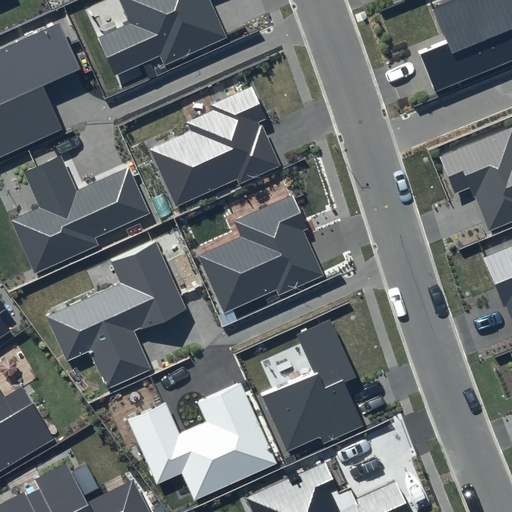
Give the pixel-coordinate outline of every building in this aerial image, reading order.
[(119,0),(130,24),(96,39),(114,76),(160,56),(164,65),(227,37),(210,0),(119,0)] [(511,0),(454,0),(433,9),(446,43),(419,54),(435,91),(511,59),(511,0)] [(58,23),(0,48),(0,156),(62,129),(42,86),(79,69),(58,23)] [(186,122),(189,130),(149,149),(176,206),(237,178),(240,184),(280,165),(259,122),(267,118),(252,86),(211,105),(213,109),(186,122)] [(511,127),(439,157),(454,192),(470,186),(489,230),(511,220),(511,127)] [(39,207),(11,220),(36,273),(98,244),(95,238),(150,213),(128,167),(77,191),(60,155),(23,172),(39,207)] [(292,194),(233,221),(240,235),(196,255),(223,314),(275,290),(278,295),(323,274),(304,231),(308,229),(292,194)] [(120,283),(46,316),(67,361),(89,351),(106,389),(151,369),(134,332),(186,309),(154,239),(110,259),(120,283)] [(511,247),(485,258),(511,321),(511,247)] [(0,337),(10,331),(0,317),(0,311),(5,308),(0,300),(0,337)] [(329,319),(296,335),(313,372),(263,396),(286,452),(319,438),(322,444),(364,426),(344,383),(356,377),(329,319)] [(166,403),(128,420),(157,484),(182,472),(194,499),(276,463),(240,381),(195,401),(204,421),(180,432),(166,403)] [(0,392),(0,469),(54,438),(23,385),(3,397),(0,392)] [(25,492),(0,504),(0,511),(150,511),(133,479),(88,502),(67,462),(33,479),(38,489),(26,495),(25,492)] [(325,462),(246,498),(252,511),(409,511),(395,481),(356,499),(351,489),(340,494),(325,462)]
